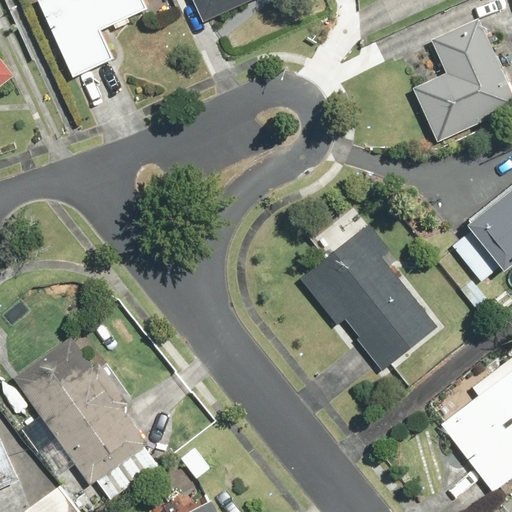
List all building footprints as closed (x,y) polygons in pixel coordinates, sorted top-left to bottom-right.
[(44,0),(43,1),(108,148),(147,130),(120,68),(128,65),(115,34),(135,25),(132,19),(146,13),(141,1),(143,0),(44,0)] [(196,0),(208,25),(253,4),(250,0),(196,0)] [(449,74),(416,89),(441,143),(511,110),(511,78),(484,18),(434,41),(449,74)] [(0,93),(23,75),(0,45),(0,93)] [(511,197),(454,248),(483,282),(505,263),(511,271),(511,197)] [(307,284),(343,324),(348,320),(361,336),(357,340),(385,373),(442,322),(400,275),(410,266),(374,225),(307,284)] [(153,443),(128,410),(136,405),(105,362),(97,368),(73,336),(14,380),(94,487),(153,443)] [(511,361),(476,389),(482,397),(445,425),(495,492),(511,480),(511,361)] [(0,492),(26,480),(2,430),(0,430),(0,492)] [(197,447),(182,459),(199,480),(214,467),(197,447)] [(81,511),(65,486),(23,511),(81,511)] [(193,511),(225,511),(219,499),(193,511)]
